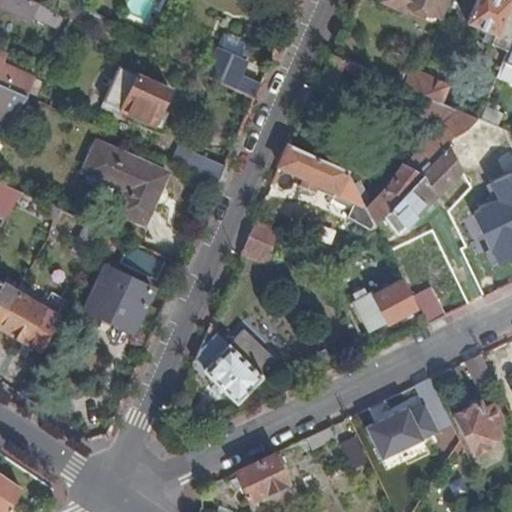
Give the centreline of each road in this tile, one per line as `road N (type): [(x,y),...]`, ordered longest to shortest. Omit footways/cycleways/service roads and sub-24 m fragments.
road 1 (residential): [(329,0),(114,495)]
road 2 (residential): [(114,495),(511,310)]
road 3 (residential): [(0,415),(114,495)]
